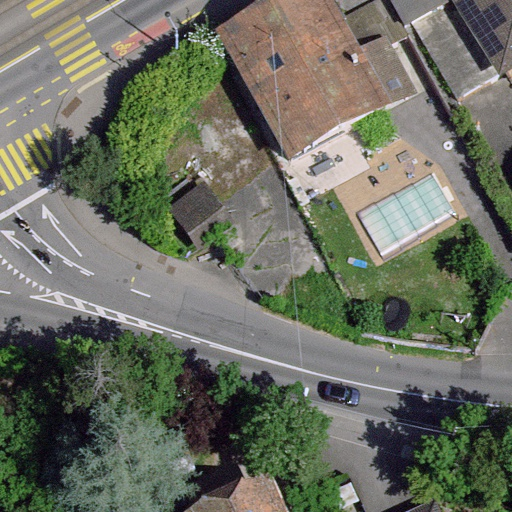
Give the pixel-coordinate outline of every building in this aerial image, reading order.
[(337,25),(322,0),(299,0),(259,22),(276,53),(244,71),(293,164),(386,111),(360,66),(337,25)] [(360,66),(392,48),(406,41),(384,0),(337,25),(360,66)] [(398,0),(413,25),(455,0),(398,0)] [(461,104),(506,76),(460,0),(455,0),(413,25),(461,104)] [(511,0),(460,0),(506,76),(511,72),(511,0)] [(392,48),(360,66),(386,111),(412,97),(392,48)] [(227,226),(204,193),(177,212),(195,239),(200,246),(215,234),(227,226)] [(0,438),(26,440),(34,376),(0,372),(0,438)] [(277,511),(270,494),(230,511),(277,511)]
